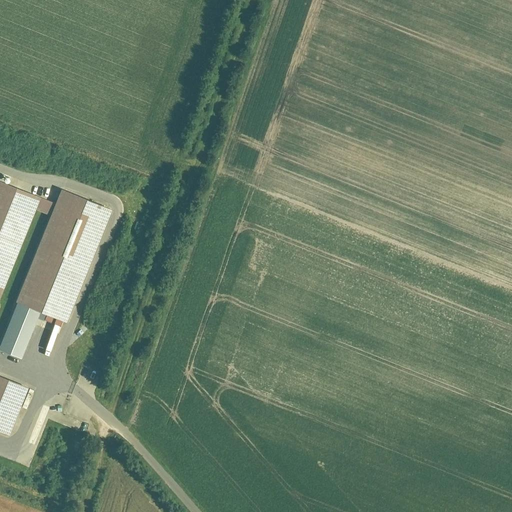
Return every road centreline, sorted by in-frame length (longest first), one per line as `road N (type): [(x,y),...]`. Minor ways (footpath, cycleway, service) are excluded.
road 1 (track): [(260,0),(86,511)]
road 2 (unknown): [(59,374),(116,229),(113,206),(88,181),(0,163)]
road 3 (track): [(116,420),(197,511)]
